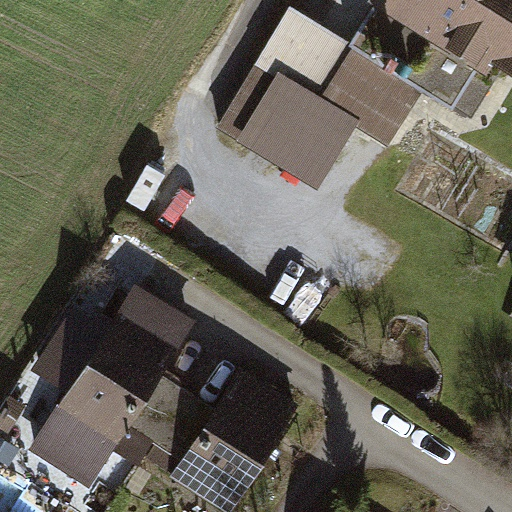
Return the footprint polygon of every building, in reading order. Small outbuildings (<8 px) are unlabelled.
[(390,144),(427,86),(291,0),(288,0),(213,117),(315,182),(354,121),(390,144)] [(511,0),(379,0),(511,78),(511,0)] [(160,383),(189,335),(125,296),(29,451),(93,490),(121,444),(148,460),(186,398),(160,383)] [(511,377),(507,386),(511,389),(511,306),(500,326),(511,334),(511,377)] [(227,511),(290,412),(235,378),(212,415),(186,398),(148,460),(174,476),(168,486),(210,511),(227,511)]
